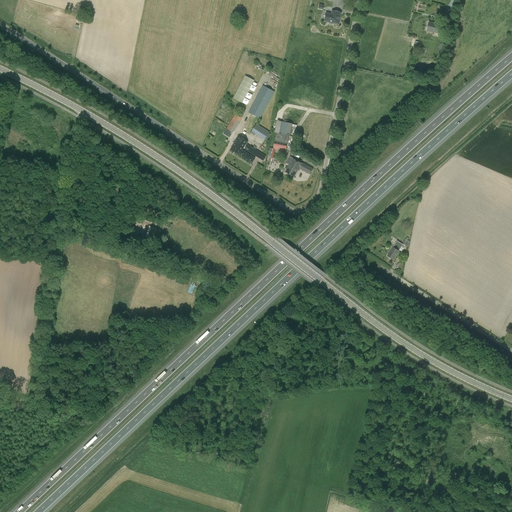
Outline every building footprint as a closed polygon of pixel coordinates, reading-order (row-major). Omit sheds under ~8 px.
[(339,25),(341,13),(332,11),(332,14),(326,13),(324,22),(339,25)] [(440,34),(442,25),(429,22),(427,31),(440,34)] [(275,92),(263,85),(248,112),(261,119),(275,92)] [(230,130),(233,132),(242,118),(236,114),(226,128),(230,130)] [(275,141),(270,141),(267,157),(273,159),(275,149),(286,152),(289,136),(290,136),(292,124),(277,121),(275,132),(276,133),(275,141)] [(256,124),(250,133),(254,136),(256,134),(265,140),(265,139),(267,140),(271,134),(269,133),(270,132),(256,124)] [(234,144),(231,149),(240,154),(253,162),(255,158),(242,150),(243,148),(246,144),(247,142),(238,136),(233,144),(234,144)] [(247,144),(245,149),(259,158),(262,154),(247,144)] [(302,163),(292,158),(289,165),(286,172),(294,177),(298,170),(299,170),(300,168),(310,174),(313,168),(303,163),(302,163)] [(393,260),(399,251),(403,245),(397,241),(393,247),(387,256),(393,260)]
